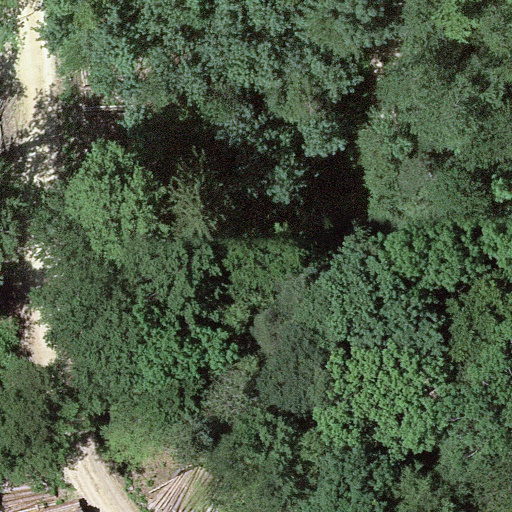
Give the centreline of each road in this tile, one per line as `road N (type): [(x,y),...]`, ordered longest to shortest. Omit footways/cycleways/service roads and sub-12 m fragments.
road 1 (track): [(32,0),(55,361),(68,421),(114,511)]
road 2 (track): [(468,511),(392,254),(385,0)]
